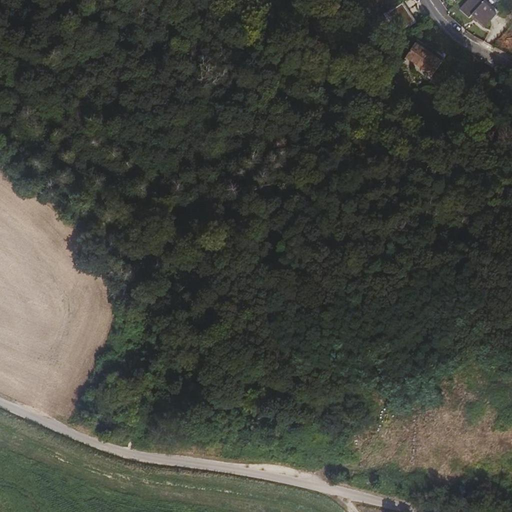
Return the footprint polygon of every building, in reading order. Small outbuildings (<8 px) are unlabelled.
[(401,12),(415,2),(414,0),(401,0),(395,4),(401,12)] [(493,11),(481,0),(465,0),(459,7),(467,15),(469,14),(480,25),(493,11)] [(404,27),(421,15),(416,7),(399,19),(404,27)] [(482,26),(495,12),(493,11),(480,25),(482,26)] [(439,62),(416,42),(406,53),(423,68),(426,65),(432,70),(439,62)] [(303,465),(310,430),(314,415),(263,404),(252,455),(303,465)]
